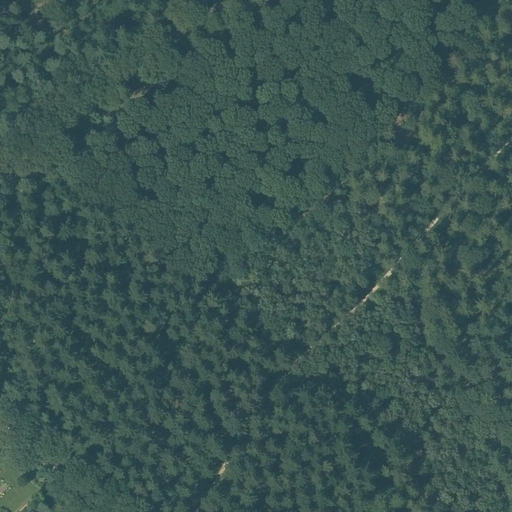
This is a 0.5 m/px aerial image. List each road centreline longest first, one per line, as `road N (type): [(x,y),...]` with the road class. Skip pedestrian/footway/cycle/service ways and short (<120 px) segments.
road 1 (track): [(290,358),(511,134)]
road 2 (secondary): [(0,178),(230,0)]
road 3 (track): [(437,511),(359,412),(290,358)]
road 4 (track): [(191,511),(290,358)]
